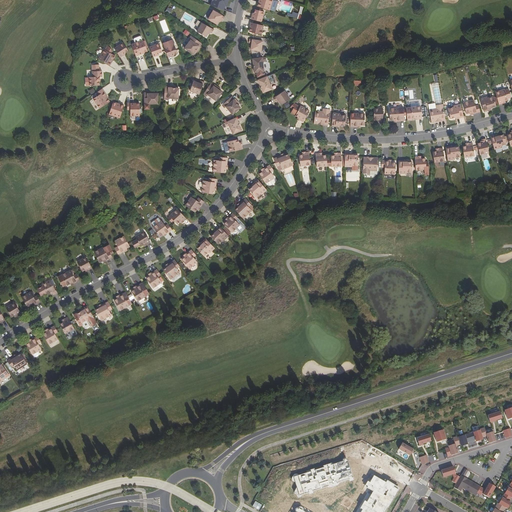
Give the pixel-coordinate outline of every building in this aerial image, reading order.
[(229,0),(212,0),(211,5),(224,9),(225,6),(227,6),(229,1),(229,0)] [(274,0),(259,0),(257,6),(275,12),(278,1),(274,0)] [(253,13),(251,19),(262,22),(264,12),(255,9),(254,13),(253,13)] [(217,23),(219,20),(220,18),(222,19),(223,20),(225,16),(213,10),(208,18),(217,23)] [(159,22),(164,33),(169,31),(165,19),(159,22)] [(206,36),(208,33),(209,31),(211,32),(212,32),(214,29),(203,22),(198,31),(206,36)] [(250,26),(251,26),(250,31),(261,34),(264,26),(251,22),(250,26)] [(196,52),(197,50),(198,51),(201,48),(200,47),(202,44),(192,37),(189,40),(191,41),(185,49),(194,55),(196,52)] [(250,43),(252,43),(251,46),(251,49),(261,50),(263,40),(249,38),(248,43),(250,43)] [(162,43),(168,58),(174,55),(174,54),(177,53),(172,39),(162,43)] [(148,51),(143,40),(131,44),(136,56),(143,53),(148,51)] [(114,48),(120,57),(125,54),(124,52),(128,50),(123,43),(114,48)] [(149,47),(153,57),(159,54),(159,53),(162,52),(159,43),(149,47)] [(104,49),(98,59),(109,66),(115,56),(110,53),(112,51),(110,47),(108,46),(105,50),(104,49)] [(266,61),(265,57),(253,58),(254,72),(257,71),(257,76),(264,73),(263,61),(266,61)] [(99,65),(92,65),(93,77),(86,78),(87,86),(100,85),(100,81),(100,77),(103,77),(102,71),(99,71),(99,65)] [(272,77),(271,74),(258,80),(263,92),(272,88),(270,84),(275,82),(273,76),(272,77)] [(200,80),(200,82),(199,83),(197,82),(193,81),(190,90),(199,94),(204,82),(200,80)] [(222,91),(219,89),(217,88),(218,87),(214,84),(214,85),(211,83),(204,94),(207,96),(208,94),(216,100),(222,91)] [(179,88),(175,88),(173,88),(174,86),(169,85),(169,86),(165,86),(164,99),(168,99),(168,98),(178,99),(179,88)] [(107,95),(102,88),(97,92),(99,95),(93,99),(100,108),(110,101),(106,95),(107,95)] [(503,103),(503,101),(505,101),(508,100),(507,98),(511,97),(509,88),(495,92),(499,104),(503,103)] [(277,101),(278,100),(280,102),(282,105),(290,99),(285,90),(273,98),(276,102),(277,101)] [(158,93),(154,93),(152,93),(152,92),(148,92),(148,93),(144,93),(145,106),(145,109),(150,109),(149,104),(158,104),(158,93)] [(241,107),(238,104),(237,103),(238,102),(235,99),(232,96),(222,105),(225,108),(226,107),(233,114),(241,107)] [(488,110),(487,108),(491,107),(496,106),(493,96),(487,98),(487,97),(480,99),(484,111),(488,110)] [(466,114),(470,113),(472,112),(473,114),(480,112),(478,105),(475,105),(473,99),(463,102),(466,114)] [(113,102),(109,114),(120,118),(124,105),(113,102)] [(130,116),(140,116),(140,104),(134,104),(134,103),(127,103),(127,110),(130,110),(130,116)] [(445,120),(442,104),(436,105),(436,108),(429,110),(431,121),(439,120),(439,119),(441,119),(442,121),(445,120)] [(450,118),(456,117),(459,116),(460,117),(464,116),(461,104),(453,106),(454,107),(448,108),(450,118)] [(295,115),(298,117),(300,118),(299,120),(303,122),(310,111),(301,106),(295,115)] [(417,119),(422,119),(420,106),(409,107),(406,108),(406,109),(407,115),(407,120),(412,120),(411,118),(415,117),(417,117),(417,119)] [(399,107),(399,108),(389,108),(390,120),(393,120),(396,120),(396,121),(404,121),(403,116),(407,115),(406,109),(403,109),(403,107),(399,107)] [(325,123),(324,125),(328,125),(330,109),(323,108),(323,111),(315,111),(314,123),(322,124),(322,122),(325,123)] [(378,120),(379,120),(379,121),(379,122),(383,122),(383,108),(374,108),(374,120),(378,120)] [(336,126),(336,124),(340,124),(345,125),(346,115),(340,114),(340,113),(333,112),(332,125),(336,126)] [(357,127),(358,125),(360,125),(364,125),(364,113),(354,113),(354,120),(350,119),(350,127),(357,127)] [(242,130),(236,117),(225,123),(226,126),(229,125),(233,133),(242,130)] [(495,136),(491,137),(494,149),(502,147),(501,146),(507,144),(504,134),(499,136),(495,137),(495,136)] [(481,154),(489,152),(486,138),(482,139),(482,140),(483,142),(481,142),(477,143),(480,154),(481,154)] [(243,149),(243,145),(241,145),(240,143),(239,139),(228,141),(231,152),(243,149)] [(469,143),(469,145),(466,146),(463,146),(464,157),(475,155),(473,142),(469,143)] [(450,146),(446,147),(448,160),(455,159),(455,157),(461,157),(459,147),(454,148),(450,148),(450,146)] [(439,148),(439,151),(436,151),(433,152),(434,163),(445,161),(443,148),(439,148)] [(309,151),(305,152),(305,154),(302,155),(299,155),(300,166),(311,164),(309,151)] [(326,155),(322,155),(320,155),(319,153),(316,153),(317,166),(327,165),(327,158),(326,155)] [(327,165),(331,165),(331,166),(341,166),(342,153),(338,153),(338,155),(335,155),(331,155),(331,158),(327,158),(327,165)] [(349,153),(345,153),(345,156),(343,156),(343,166),(352,166),(352,170),(358,170),(358,155),(349,155),(349,153)] [(285,155),(282,156),(282,155),(274,157),(276,165),(280,164),(281,169),(292,165),(289,154),(285,155)] [(225,168),(225,165),(227,165),(228,157),(219,157),(219,160),(214,160),(213,172),(225,172),(225,168)] [(377,170),(378,158),(370,158),(370,159),(367,159),(367,157),(364,157),(363,173),(370,173),(370,170),(377,170)] [(421,159),(419,159),(419,157),(415,157),(416,170),(424,169),(425,175),(429,175),(428,162),(426,162),(425,158),(421,159)] [(392,162),(389,162),(389,161),(382,160),(381,167),(385,168),(384,174),(395,174),(396,163),(392,162)] [(403,161),(399,161),(399,174),(406,174),(406,172),(412,172),(412,162),(407,162),(403,162),(403,161)] [(270,165),(267,167),(268,168),(266,170),(265,169),(259,173),(266,183),(272,179),(274,182),(279,178),(270,165)] [(213,194),(213,190),(214,186),(216,187),(217,179),(208,178),(208,181),(203,180),(201,192),(213,194)] [(261,194),(267,190),(258,180),(256,182),(256,184),(253,186),(249,190),(256,197),(260,193),(261,194)] [(194,213),(196,210),(198,208),(199,209),(203,202),(197,198),(195,201),(190,198),(184,207),(194,213)] [(252,205),(246,198),(240,204),(241,205),(239,207),(236,210),(244,218),(252,210),(249,207),(252,205)] [(180,221),(182,220),(184,221),(186,219),(177,209),(167,218),(172,223),(175,221),(177,224),(180,221)] [(233,213),(231,215),(232,217),(230,218),(229,217),(223,223),(232,232),(237,227),(239,229),(244,225),(233,213)] [(151,223),(153,227),(161,221),(158,218),(151,223)] [(161,221),(153,227),(160,237),(163,234),(165,233),(166,234),(172,230),(168,224),(165,226),(161,221)] [(223,241),(229,236),(220,226),(217,229),(218,230),(215,233),(211,236),(218,244),(222,240),(223,241)] [(144,245),(146,244),(147,246),(150,243),(144,232),(135,237),(137,240),(132,242),(135,248),(140,245),(141,246),(144,245)] [(125,251),(124,250),(127,248),(130,247),(124,236),(115,241),(118,247),(115,248),(118,255),(125,251)] [(209,253),(215,248),(206,238),(203,241),(204,243),(201,245),(197,249),(204,256),(208,252),(209,253)] [(103,261),(106,260),(106,261),(113,258),(110,251),(107,253),(104,247),(95,253),(100,263),(103,261)] [(192,249),(189,252),(190,254),(188,255),(187,254),(181,259),(188,269),(194,264),(196,266),(202,262),(192,249)] [(86,270),(87,269),(88,271),(92,269),(86,257),(77,262),(83,272),(86,270)] [(175,260),(168,264),(169,266),(167,268),(163,270),(170,280),(180,273),(177,269),(180,266),(175,260)] [(157,269),(151,274),(152,275),(149,277),(146,279),(153,289),(162,282),(158,277),(161,275),(157,269)] [(68,286),(71,284),(73,283),(74,284),(80,280),(77,274),(74,276),(71,270),(62,275),(62,276),(59,278),(63,286),(67,284),(68,286)] [(51,293),(53,293),(53,294),(54,295),(58,293),(50,280),(42,285),(43,286),(37,289),(41,296),(47,293),(48,295),(51,293)] [(142,282),(136,286),(137,288),(135,289),(131,291),(137,301),(147,295),(144,290),(146,289),(142,282)] [(31,306),(34,305),(34,306),(41,302),(37,296),(34,298),(31,292),(22,297),(28,308),(31,306)] [(126,292),(119,295),(120,297),(118,298),(114,300),(120,310),(129,305),(126,300),(129,298),(126,292)] [(108,301),(101,305),(102,307),(99,308),(96,310),(101,321),(112,315),(110,311),(113,309),(108,301)] [(15,315),(17,314),(18,316),(22,313),(15,302),(7,307),(12,317),(15,315)] [(97,322),(88,306),(84,308),(85,309),(82,311),(77,313),(74,315),(80,326),(83,324),(85,328),(90,325),(90,326),(97,322)] [(68,317),(65,319),(66,321),(63,322),(60,324),(66,333),(69,331),(72,337),(77,334),(68,317)] [(54,326),(48,329),(49,331),(46,332),(43,334),(49,344),(58,339),(55,334),(58,332),(54,326)] [(38,336),(31,340),(32,341),(30,343),(26,345),(32,355),(42,349),(39,344),(41,342),(38,336)] [(18,356),(15,358),(14,356),(8,360),(12,368),(15,366),(18,370),(28,364),(21,354),(18,356)] [(10,375),(2,364),(0,365),(0,382),(7,377),(10,375)] [(502,418),(500,412),(488,415),(490,422),(491,422),(494,421),(502,418)] [(496,441),(493,432),(487,434),(485,428),(480,429),(480,430),(483,438),(487,436),(488,438),(489,441),(489,443),(496,441)] [(446,439),(443,430),(434,433),(434,434),(435,437),(437,442),(446,439)] [(483,438),(480,430),(469,434),(472,441),(476,440),(476,442),(478,441),(481,440),(483,440),(483,438)] [(431,441),(429,434),(417,438),(419,445),(431,441)] [(472,441),(469,434),(458,437),(461,445),(461,447),(463,446),(466,445),(468,444),(467,442),(472,441)] [(457,448),(456,446),(461,445),(458,437),(453,438),(455,444),(449,446),(449,448),(452,455),(458,453),(458,451),(457,448)] [(413,451),(414,449),(403,443),(399,449),(410,456),(411,454),(413,451)] [(299,495),(352,478),(347,460),(293,477),(299,495)] [(454,469),(453,467),(441,471),(444,478),(453,475),(454,478),(452,481),(456,484),(460,477),(456,475),(455,471),(454,469)] [(464,477),(461,475),(460,477),(456,484),(454,488),(461,491),(463,488),(476,495),(477,493),(481,487),(464,477)] [(303,511),(297,508),(295,511),(386,511),(400,489),(375,476),(356,511),(303,511)] [(496,487),(490,483),(489,484),(487,487),(486,490),(483,494),(489,498),(495,488),(496,487)] [(511,502),(509,501),(511,497),(505,494),(499,504),(506,508),(508,509),(511,502)] [(506,508),(498,503),(496,507),(503,511),(506,508)]
